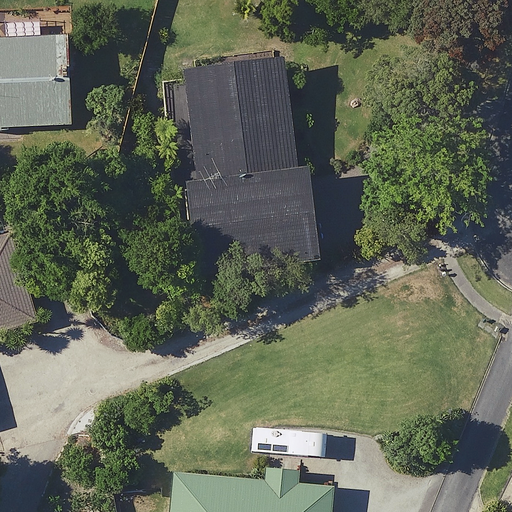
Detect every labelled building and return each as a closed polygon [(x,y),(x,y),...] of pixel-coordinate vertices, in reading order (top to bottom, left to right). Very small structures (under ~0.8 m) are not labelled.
[(0,125),(64,123),(60,27),(0,29),(0,125)] [(286,146),(275,54),(177,66),(189,174),(179,175),(190,266),(304,253),(292,145),(286,146)] [(0,326),(30,317),(4,231),(0,231),(0,326)] [(321,427),(230,420),(227,453),(318,460),(321,427)] [(323,511),(326,483),(169,471),(165,511),(323,511)]
